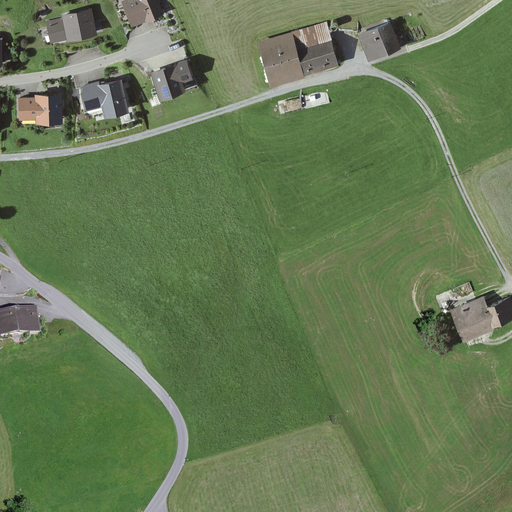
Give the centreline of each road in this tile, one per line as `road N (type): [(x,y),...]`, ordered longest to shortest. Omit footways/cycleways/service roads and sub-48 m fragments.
road 1 (track): [(0,157),(81,152),(361,66)]
road 2 (unclassified): [(0,259),(79,319),(164,397),(178,420),(179,462),(152,511)]
road 3 (track): [(361,66),(396,81),(424,106),(511,285)]
road 4 (residential): [(167,42),(0,84)]
road 5 (track): [(361,66),(450,34),(498,0)]
